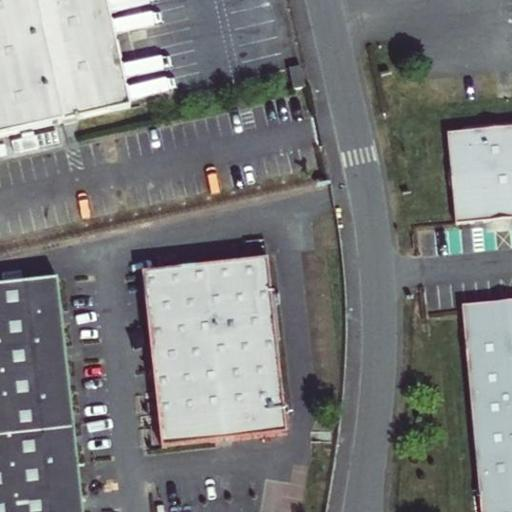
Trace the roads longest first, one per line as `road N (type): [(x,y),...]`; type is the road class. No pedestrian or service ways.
road 1 (unclassified): [(360,511),(378,367),(377,264),(323,0)]
road 2 (unknown): [(367,193),(158,234),(108,258)]
road 3 (unknown): [(133,479),(254,458),(274,479),(270,511)]
